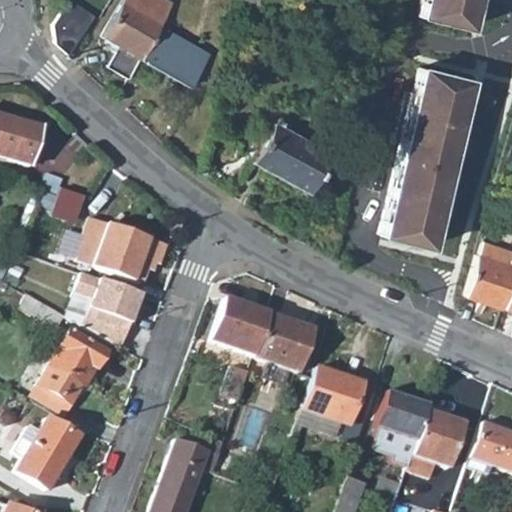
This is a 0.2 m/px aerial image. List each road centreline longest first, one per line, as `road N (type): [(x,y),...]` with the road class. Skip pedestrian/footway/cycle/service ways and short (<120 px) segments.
road 1 (residential): [(427,330),(437,292),(423,276),(372,256),(361,223),(402,54),(420,43),(489,45),(511,27)]
road 2 (residential): [(216,228),(176,313),(106,511)]
road 3 (tertiary): [(216,228),(10,45)]
road 4 (tertiary): [(427,330),(216,228)]
